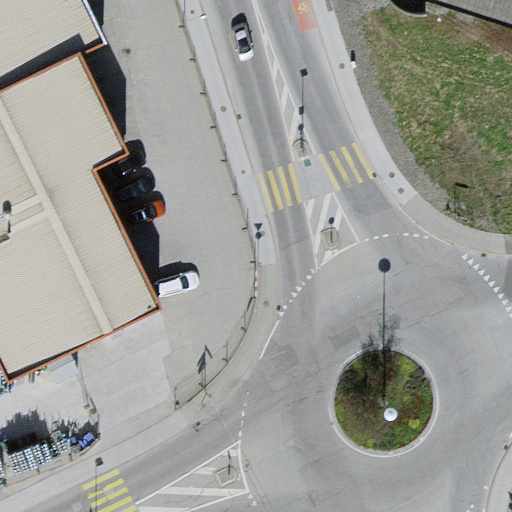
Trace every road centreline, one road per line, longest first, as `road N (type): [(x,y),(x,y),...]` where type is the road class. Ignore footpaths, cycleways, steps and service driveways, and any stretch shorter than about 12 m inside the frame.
road 1 (tertiary): [(350,291),(251,0)]
road 2 (tertiary): [(275,374),(195,437),(69,511)]
road 3 (tertiary): [(275,374),(274,411),(286,446),(310,475),(342,494)]
road 4 (tertiary): [(489,403),(478,346),(454,314),(421,294)]
road 5 (tertiary): [(405,499),(456,471),(478,440),(489,403)]
